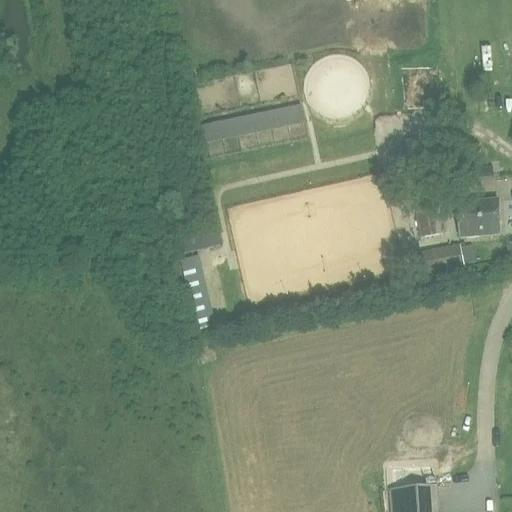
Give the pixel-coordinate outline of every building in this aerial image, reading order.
[(303,102),(205,122),(209,139),(245,131),(244,128),(253,126),(252,120),(266,117),(268,127),(306,119),(303,102)] [(412,192),(427,190),(418,138),(404,141),(412,192)] [(424,163),(425,180),(442,179),(441,162),(424,163)] [(420,238),(443,233),(436,193),(412,198),(420,238)] [(461,239),(501,235),(498,200),(458,204),(461,239)] [(421,276),(464,267),(460,246),(416,254),(421,276)] [(460,473),(437,473),(437,486),(460,486),(460,473)] [(395,511),(433,511),(431,489),(394,491),(395,511)]
